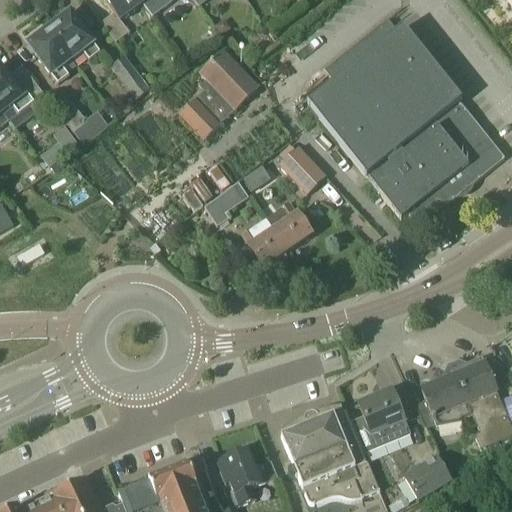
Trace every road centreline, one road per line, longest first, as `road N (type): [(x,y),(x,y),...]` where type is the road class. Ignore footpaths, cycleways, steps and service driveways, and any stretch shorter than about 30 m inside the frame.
road 1 (tertiary): [(178,345),(328,326),(437,286)]
road 2 (residential): [(0,487),(167,418)]
road 3 (residential): [(167,418),(317,367)]
road 4 (tertiary): [(178,345),(165,311),(125,299),(94,325),(96,361)]
road 5 (tertiary): [(0,433),(120,382)]
